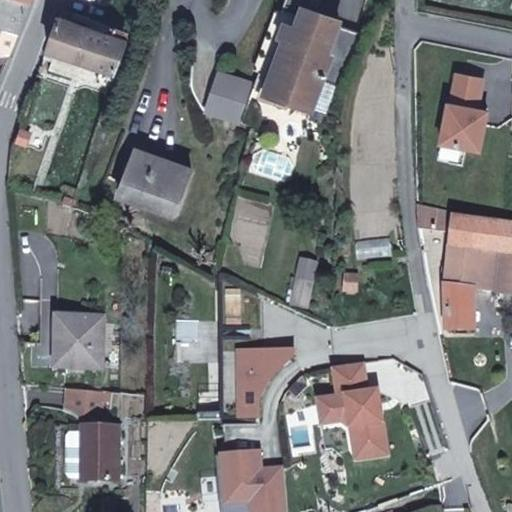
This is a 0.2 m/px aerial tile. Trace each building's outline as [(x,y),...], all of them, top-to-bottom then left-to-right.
[(0,0),(0,25),(18,31),(30,1),(27,0),(0,0)] [(338,25),(340,20),(304,7),(297,27),(285,23),(279,39),(285,41),(278,62),(281,63),(269,95),(312,110),(315,102),(322,81),(332,56),(328,54),(338,25)] [(114,73),(125,42),(112,37),(59,18),(47,49),(114,73)] [(0,53),(10,53),(18,31),(0,25),(0,53)] [(338,87),(363,34),(338,25),(328,54),(332,56),(322,81),(335,86),(338,87)] [(125,42),(128,34),(115,29),(112,37),(125,42)] [(109,86),(114,73),(47,49),(44,58),(52,61),(49,69),(95,87),(97,82),(108,86),(109,86)] [(252,85),(219,73),(206,111),(240,123),(252,85)] [(327,107),(335,86),(322,81),(315,102),(327,107)] [(173,215),(191,170),(137,149),(130,167),(139,171),(129,197),(173,215)] [(129,197),(139,171),(130,167),(120,194),(129,197)] [(71,208),(73,201),(65,198),(62,206),(71,208)] [(457,219),(457,215),(417,206),(417,228),(452,232),(454,218),(457,219)] [(511,225),(457,219),(454,218),(452,232),(445,286),(474,289),(474,290),(511,293),(511,225)] [(222,360),(222,420),(262,420),(262,409),(263,404),(264,399),(266,393),(269,387),(274,379),(282,370),(284,367),(288,364),(293,360),(296,358),(296,347),(264,348),(263,294),(220,275),(221,330),(240,330),(241,359),(222,360)] [(356,291),(356,276),(346,276),(345,291),(356,291)] [(474,290),(474,289),(445,286),(447,331),(475,330),(474,290)] [(102,368),(103,318),(57,317),(56,367),(102,368)] [(363,363),(334,368),(338,398),(318,401),(322,425),(342,422),(351,428),(354,445),(386,441),(378,391),(368,393),(363,363)] [(103,391),(69,388),(67,411),(84,426),(84,433),(71,433),(68,437),(67,475),(71,479),(84,479),(84,480),(119,481),(119,427),(102,427),(103,391)] [(386,441),(354,445),(356,460),(388,455),(386,441)] [(230,472),(233,511),(288,511),(285,469),(268,470),(268,476),(262,477),(260,452),(234,455),(236,471),(230,472)]
